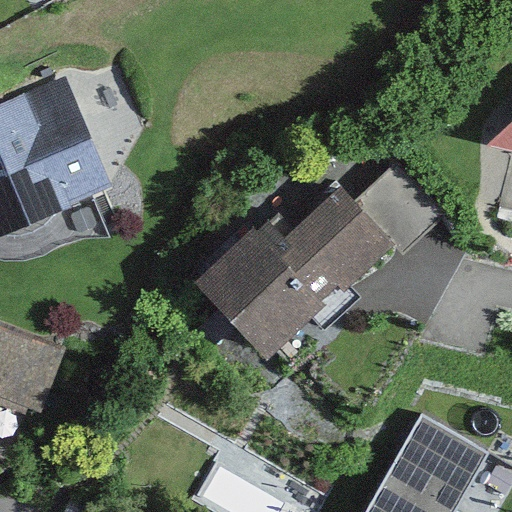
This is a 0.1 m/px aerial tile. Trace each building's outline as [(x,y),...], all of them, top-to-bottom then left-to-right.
[(0,248),(104,206),(62,102),(32,114),(25,96),(0,106),(0,248)] [(511,117),(484,147),(511,153),(511,117)] [(511,153),(484,147),(477,215),(511,223),(511,153)] [(244,237),(188,297),(259,362),(309,309),(331,331),(409,247),(334,178),(263,254),(244,237)] [(457,511),(486,464),(413,421),(359,511),(457,511)] [(115,511),(91,496),(81,511),(115,511)]
